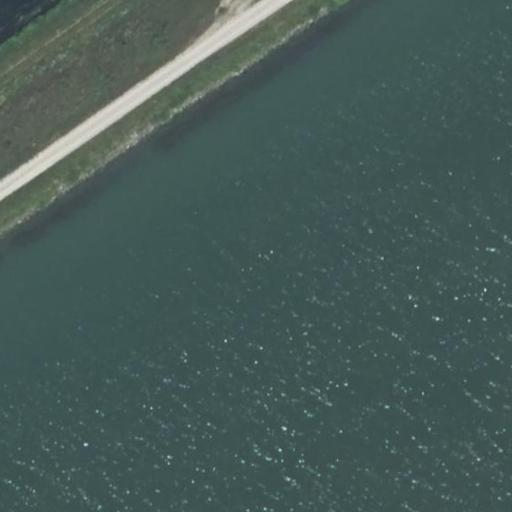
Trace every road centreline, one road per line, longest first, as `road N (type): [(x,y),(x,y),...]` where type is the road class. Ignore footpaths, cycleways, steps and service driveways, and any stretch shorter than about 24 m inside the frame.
road 1 (track): [(284,0),(0,197)]
road 2 (track): [(0,80),(109,0)]
